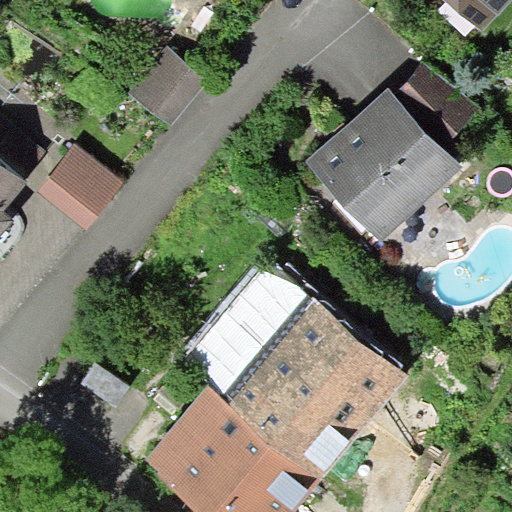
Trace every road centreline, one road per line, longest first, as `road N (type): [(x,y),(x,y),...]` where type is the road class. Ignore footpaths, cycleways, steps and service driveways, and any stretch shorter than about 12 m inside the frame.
road 1 (residential): [(0,368),(320,0)]
road 2 (residential): [(168,511),(0,395)]
